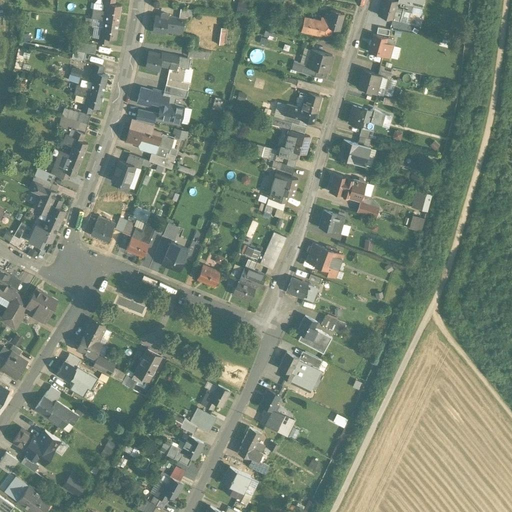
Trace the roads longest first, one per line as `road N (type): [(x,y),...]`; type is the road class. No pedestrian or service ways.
road 1 (track): [(335,511),(445,275),(487,126),(506,0)]
road 2 (residential): [(364,0),(304,218),(262,325)]
road 3 (residential): [(139,0),(116,114),(67,238),(77,268)]
road 4 (residential): [(262,325),(276,332),(272,342),(186,511)]
road 5 (residential): [(262,325),(105,261),(77,268)]
road 6 (residential): [(77,268),(83,295),(0,422)]
road 7 (track): [(511,418),(427,313)]
